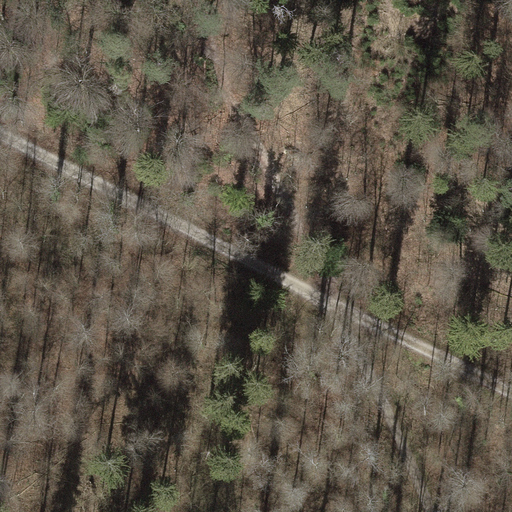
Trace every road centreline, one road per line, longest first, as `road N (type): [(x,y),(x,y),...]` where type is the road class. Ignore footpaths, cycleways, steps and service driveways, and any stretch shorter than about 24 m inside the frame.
road 1 (track): [(0,136),(511,393)]
road 2 (track): [(316,297),(215,511)]
road 3 (track): [(336,307),(432,511)]
